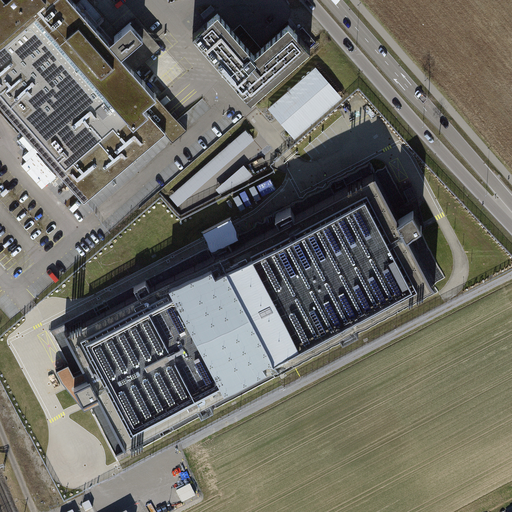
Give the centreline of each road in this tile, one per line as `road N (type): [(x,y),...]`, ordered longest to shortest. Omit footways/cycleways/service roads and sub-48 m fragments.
road 1 (track): [(58,511),(511,275)]
road 2 (secondary): [(307,0),(511,216)]
road 3 (secondary): [(511,208),(331,0)]
road 4 (track): [(14,290),(35,310),(48,307),(128,258)]
